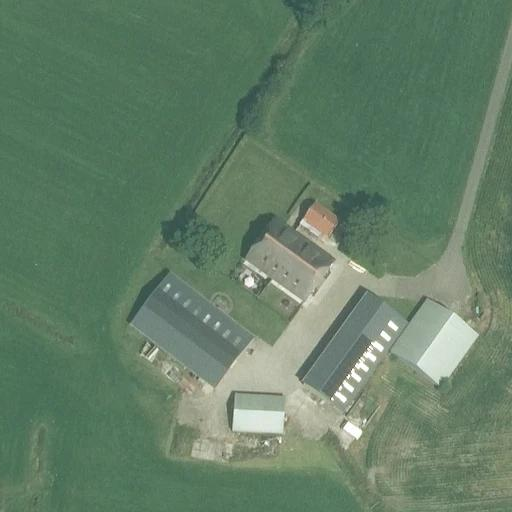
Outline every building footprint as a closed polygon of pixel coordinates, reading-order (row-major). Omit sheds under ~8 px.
[(314,203),(293,234),(312,248),(321,235),(327,239),(339,222),(314,203)] [(245,260),(267,276),(303,303),(332,264),(312,248),(293,234),(274,221),(245,260)] [(214,391),(255,335),(235,319),(236,318),(211,299),(208,303),(170,273),(129,326),(214,391)] [(366,295),(301,385),(343,416),(388,352),(441,390),(479,337),(426,300),(408,326),(366,295)] [(285,399),(234,395),(232,433),(283,436),(285,399)]
